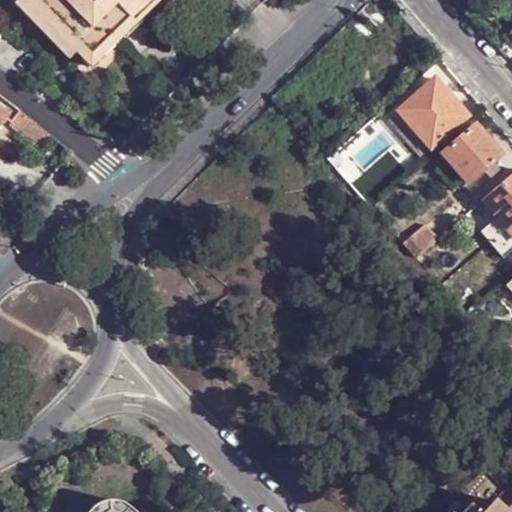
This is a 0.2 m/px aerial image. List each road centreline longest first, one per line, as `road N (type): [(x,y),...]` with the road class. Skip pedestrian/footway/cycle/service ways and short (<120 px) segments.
road 1 (tertiary): [(134,187),(338,0)]
road 2 (residential): [(134,187),(0,78)]
road 3 (tertiary): [(134,187),(95,203),(11,274)]
road 4 (residential): [(183,413),(275,511)]
road 5 (residential): [(511,95),(426,0)]
road 6 (residential): [(62,415),(135,402),(183,413)]
road 7 (tertiary): [(108,306),(134,187)]
